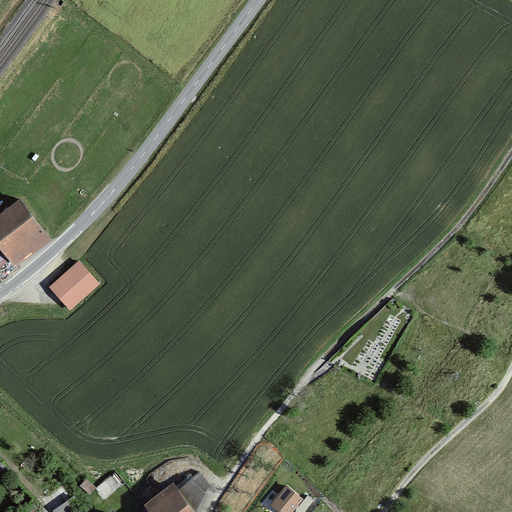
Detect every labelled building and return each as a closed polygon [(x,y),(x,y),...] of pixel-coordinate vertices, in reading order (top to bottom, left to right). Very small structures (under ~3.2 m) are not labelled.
[(25,200),(0,218),(0,244),(11,259),(17,267),(54,238),(25,200)] [(0,244),(0,267),(11,259),(0,244)] [(101,284),(81,261),(52,287),(73,310),(101,284)] [(0,476),(10,466),(0,457),(0,476)] [(78,485),(89,495),(97,487),(85,477),(78,485)] [(152,507),(156,511),(202,511),(179,482),(150,505),(152,507)] [(271,502),(282,511),(291,511),(305,497),(289,482),(271,502)] [(51,511),(76,511),(82,508),(73,496),(51,511)] [(6,511),(35,511),(22,498),(6,511)]
